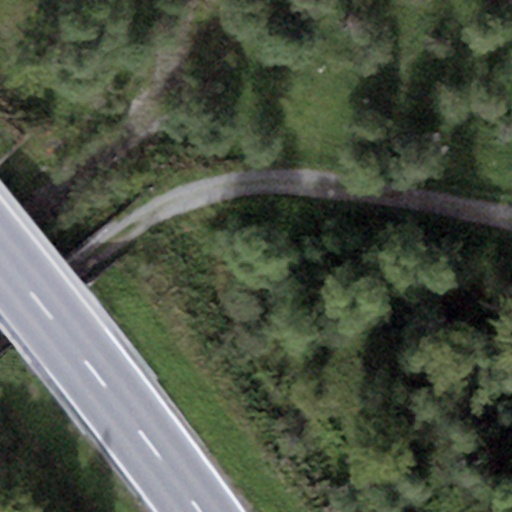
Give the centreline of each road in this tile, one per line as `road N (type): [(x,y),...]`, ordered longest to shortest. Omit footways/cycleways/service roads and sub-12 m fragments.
road 1 (track): [(511,220),(377,181),(136,227),(0,333)]
road 2 (primary): [(202,511),(0,251)]
